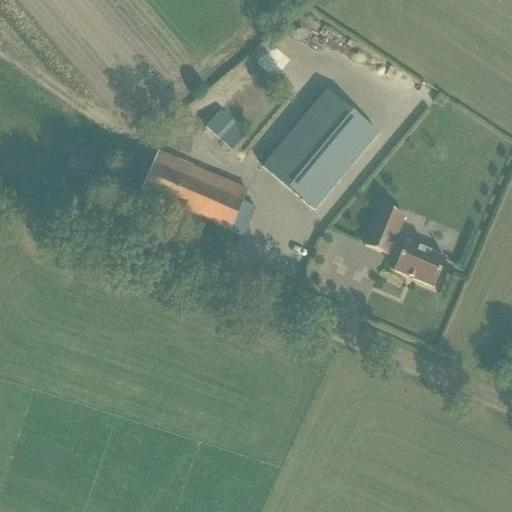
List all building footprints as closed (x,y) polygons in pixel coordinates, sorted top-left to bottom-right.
[(325,92),(261,168),(314,212),(378,136),(325,92)] [(205,129),(207,130),(201,137),(210,145),(216,138),(232,151),(245,137),(219,113),(205,129)] [(255,209),(242,203),(246,192),(158,154),(141,194),(243,238),(255,209)] [(70,158),(66,172),(86,179),(90,165),(70,158)] [(404,217),(382,208),(364,247),(387,257),(388,255),(399,259),(393,273),(433,289),(445,261),(405,244),(404,246),(394,241),(404,217)]
